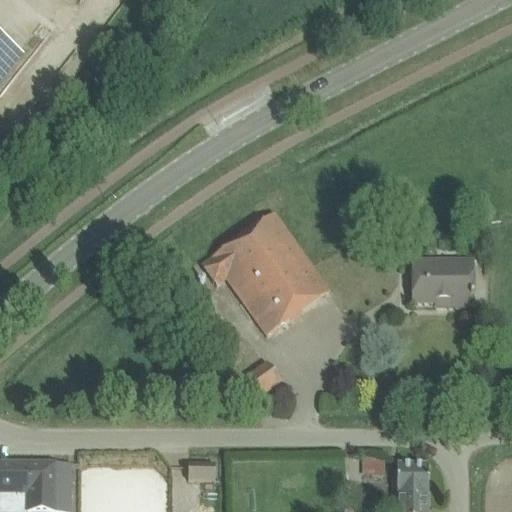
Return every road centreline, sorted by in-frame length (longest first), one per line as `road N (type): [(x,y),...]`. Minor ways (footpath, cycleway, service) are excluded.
road 1 (tertiary): [(0,312),(199,158),(493,0)]
road 2 (unclassified): [(454,437),(58,439),(0,429)]
